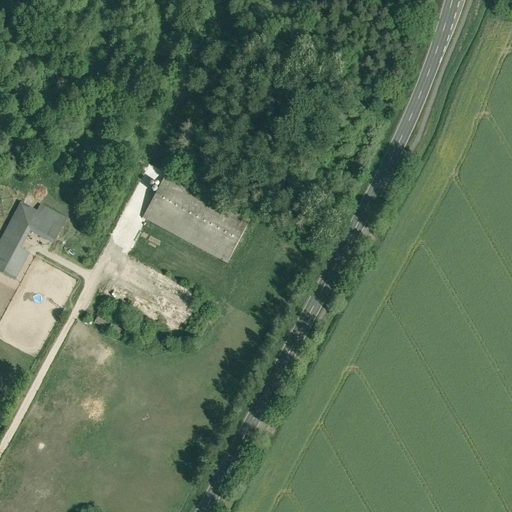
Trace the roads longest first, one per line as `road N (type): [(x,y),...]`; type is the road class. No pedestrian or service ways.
road 1 (primary): [(205,511),(380,183),(454,0)]
road 2 (unclassified): [(0,453),(150,176)]
